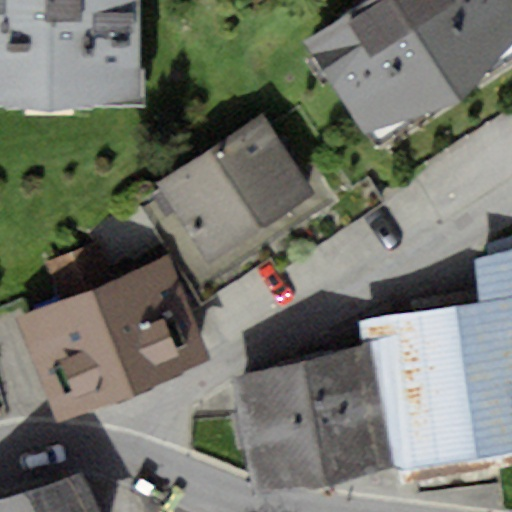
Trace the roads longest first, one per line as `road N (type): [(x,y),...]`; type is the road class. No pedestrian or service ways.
road 1 (residential): [(511,183),(101,452)]
road 2 (tertiary): [(101,452),(225,497)]
